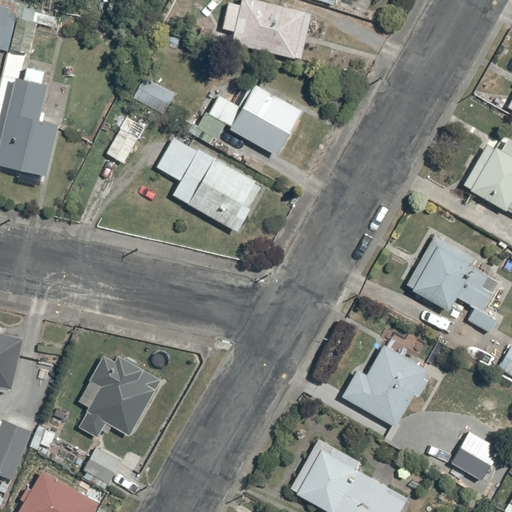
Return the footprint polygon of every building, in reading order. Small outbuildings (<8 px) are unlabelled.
[(313,12),(261,0),(243,0),(243,3),(231,0),(229,0),(222,31),(235,34),(233,43),(302,59),(313,12)] [(11,6),(0,3),(0,50),(0,51),(11,6)] [(30,25),(11,21),(4,52),(24,56),(30,25)] [(24,81),(17,79),(0,164),(20,168),(18,182),(41,186),(43,174),(50,176),(60,124),(40,121),(50,70),(27,66),(24,81)] [(243,105),(221,93),(203,129),(221,138),(227,126),(283,155),(306,111),(254,85),(243,105)] [(141,127),(123,116),(100,154),(118,165),(141,127)] [(267,189),(177,137),(158,168),(182,182),(175,193),(242,233),(267,189)] [(511,155),(489,143),(466,182),(511,210),(511,155)] [(485,259),(436,234),(408,287),(453,311),(460,297),(476,305),(469,318),(494,331),(500,319),(486,312),(496,293),(485,287),(492,275),(480,269),(485,259)] [(23,335),(0,331),(0,390),(14,393),(23,335)] [(511,344),(499,367),(511,374),(511,344)] [(361,369),(345,396),(398,427),(417,394),(421,396),(430,381),(425,379),(430,369),(387,345),(370,374),(361,369)] [(117,362),(106,356),(82,401),(90,406),(80,425),(101,436),(105,429),(112,432),(115,426),(133,435),(162,381),(119,357),(117,362)] [(36,433),(7,421),(0,436),(0,473),(15,480),(36,433)] [(363,461),(319,438),(292,490),(334,511),(402,511),(410,498),(358,471),(363,461)] [(118,458),(95,445),(83,467),(106,479),(118,458)] [(81,490),(42,469),(31,489),(27,487),(14,511),(95,511),(105,494),(85,483),(81,490)]
